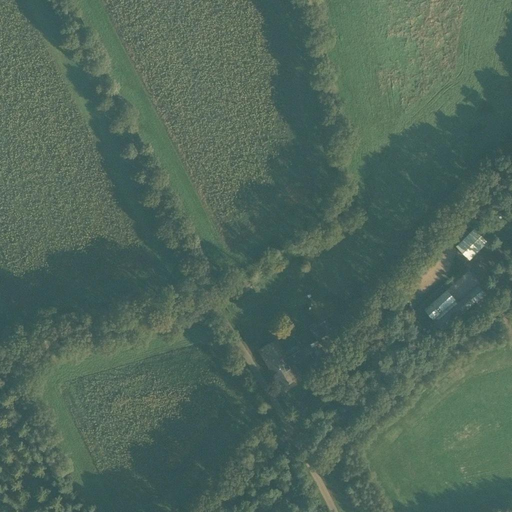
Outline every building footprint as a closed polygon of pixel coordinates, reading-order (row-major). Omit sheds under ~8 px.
[(460,243),(457,247),(469,260),(486,245),(473,231),(470,234),(465,229),(456,239),(460,243)] [(457,303),(447,290),(424,309),(436,323),(431,327),(438,336),(476,304),(480,308),(490,299),(478,285),(457,303)] [(237,297),(242,307),(255,300),(250,291),(237,297)] [(316,341),(338,329),(335,324),(332,326),(328,320),(317,326),(315,322),(308,326),(316,341)] [(285,359),(275,341),(260,350),(281,387),(296,379),(289,366),(304,357),(300,351),(285,359)]
